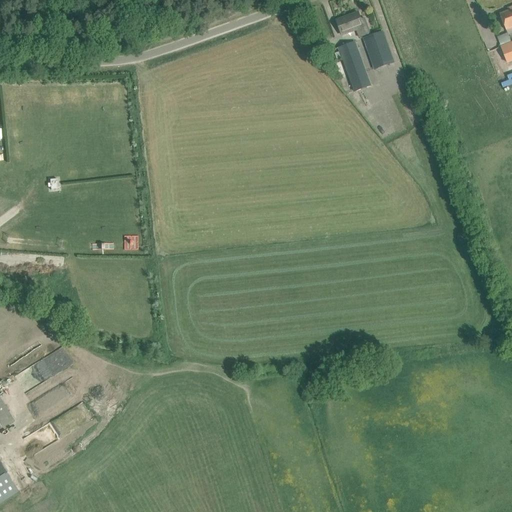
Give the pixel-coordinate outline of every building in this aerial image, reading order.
[(511,7),(508,9),(509,11),(500,15),(506,30),(511,27),(511,7)] [(358,13),(337,21),(342,35),(357,30),(360,38),(370,34),(365,19),(361,20),(358,13)] [(383,31),(363,38),(375,70),(395,62),(383,31)] [(356,41),(338,47),(354,92),(372,85),(356,41)] [(511,43),(501,48),(508,63),(511,61),(511,43)] [(511,73),(507,76),(509,80),(501,83),(503,88),(511,84),(511,73)] [(124,87),(115,88),(116,96),(124,96),(124,87)] [(74,88),(74,98),(83,97),(82,88),(74,88)] [(95,96),(103,96),(102,88),(94,88),(95,96)] [(53,89),(53,98),(62,98),(62,89),(53,89)] [(108,131),(126,131),(126,119),(107,120),(108,131)] [(113,145),(114,156),(130,154),(128,143),(113,145)] [(93,167),(83,169),(84,179),(95,177),(93,167)] [(58,180),(50,180),(51,190),(59,190),(58,180)] [(0,398),(0,431),(15,422),(0,398)] [(0,466),(0,503),(17,493),(0,466)]
